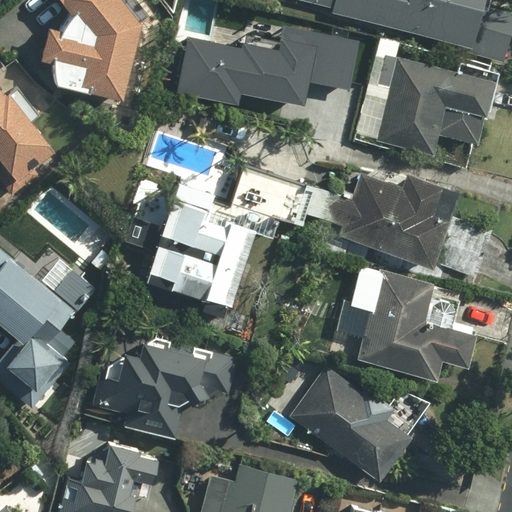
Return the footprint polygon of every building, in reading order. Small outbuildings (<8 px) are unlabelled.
[(46,53),(59,57),(62,78),(125,94),(143,16),(130,0),(69,0),(76,9),(66,25),(54,22),(46,53)] [(313,0),(337,5),(336,11),(473,42),(471,50),(508,58),(511,38),(511,7),(487,2),(487,0),(313,0)] [(361,35),(290,20),(284,47),(243,39),(242,43),(188,33),(177,87),(246,100),(248,89),(310,101),(315,78),(350,85),(361,35)] [(499,75),(399,53),(380,137),(437,150),(442,130),(479,138),(486,111),(490,112),(499,75)] [(0,72),(0,182),(5,189),(59,147),(0,72)] [(314,187),(246,167),(235,203),(214,197),(217,188),(182,178),(153,274),(237,299),(259,226),(276,231),(281,213),(304,220),(314,187)] [(461,184),(409,169),(405,183),(362,170),(343,231),(439,260),(461,184)] [(0,313),(25,334),(0,364),(0,376),(34,405),(71,361),(47,341),(76,306),(0,242),(0,313)] [(382,264),(361,353),(442,372),(447,352),(472,358),(480,324),(429,312),(438,277),(382,264)] [(191,405),(214,393),(216,385),(232,390),(242,355),(113,320),(92,398),(131,409),(127,421),(182,436),(191,405)] [(413,430),(376,405),(380,398),(330,365),(294,417),(382,476),(413,430)] [(163,453),(143,448),(144,445),(113,437),(108,459),(91,455),(86,476),(71,472),(61,511),(132,511),(138,489),(134,488),(136,476),(156,481),(163,453)] [(291,511),(290,511),(300,474),(244,460),(240,478),(212,471),(201,511),(291,511)] [(408,511),(354,501),(352,511),(408,511)] [(18,511),(9,502),(0,509),(0,511),(18,511)]
